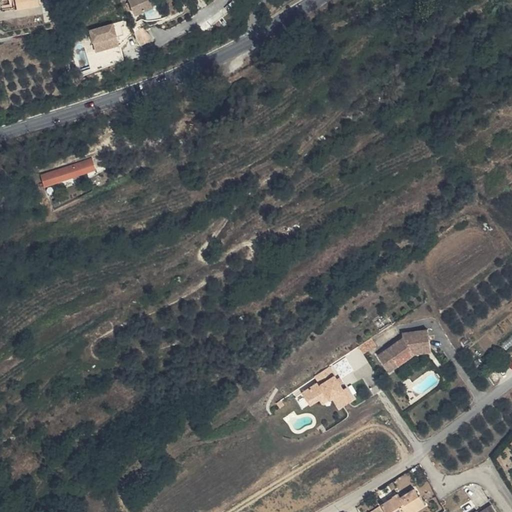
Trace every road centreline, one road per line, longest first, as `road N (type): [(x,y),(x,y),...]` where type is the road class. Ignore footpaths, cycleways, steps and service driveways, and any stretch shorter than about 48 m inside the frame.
road 1 (unclassified): [(0,134),(140,90),(317,0)]
road 2 (residential): [(507,511),(485,475),(446,485),(420,455)]
